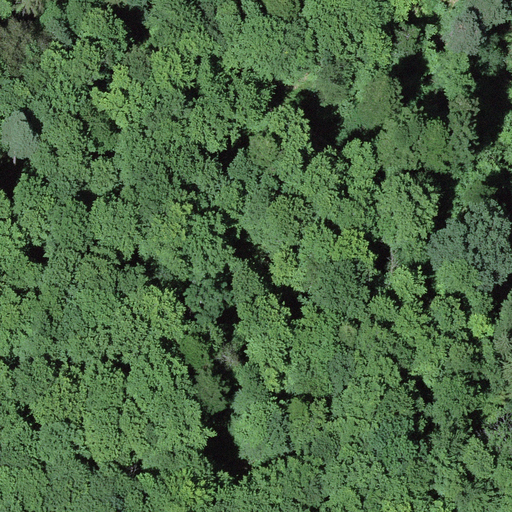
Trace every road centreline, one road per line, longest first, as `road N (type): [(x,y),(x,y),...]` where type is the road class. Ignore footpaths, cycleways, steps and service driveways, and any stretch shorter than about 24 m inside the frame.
road 1 (track): [(0,497),(511,434)]
road 2 (track): [(125,0),(511,303)]
